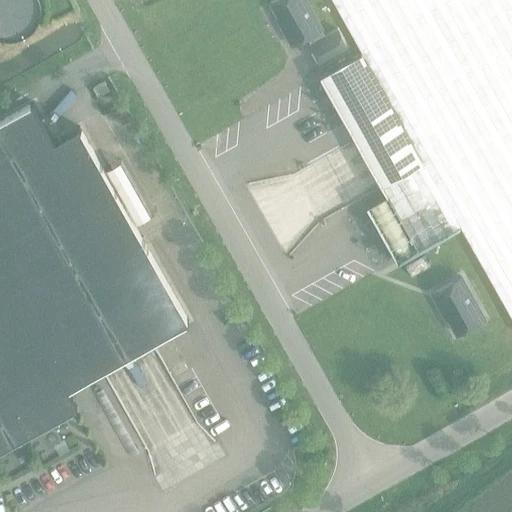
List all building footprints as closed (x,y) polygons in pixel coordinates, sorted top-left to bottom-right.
[(293,43),(320,28),(304,0),(271,0),(269,2),(293,43)] [(511,0),(333,0),(362,51),(459,223),(511,317),(511,0)] [(344,49),(333,29),(305,45),(317,65),(344,49)] [(417,247),(459,223),(362,51),(319,74),(417,247)] [(104,81),(92,87),(97,96),(109,90),(104,81)] [(0,448),(76,405),(66,388),(188,319),(78,126),(54,139),(32,101),(0,119),(0,448)] [(411,276),(429,265),(423,256),(405,266),(411,276)] [(456,333),(484,317),(460,276),(432,291),(456,333)]
